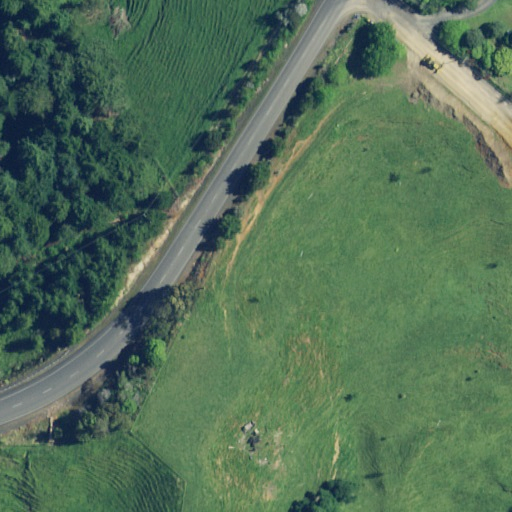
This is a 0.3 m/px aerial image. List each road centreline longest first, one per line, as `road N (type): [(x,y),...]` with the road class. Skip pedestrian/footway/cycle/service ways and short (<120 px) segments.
road 1 (tertiary): [(332,0),(106,347),(63,389),(0,422)]
road 2 (unknown): [(383,0),(511,108)]
